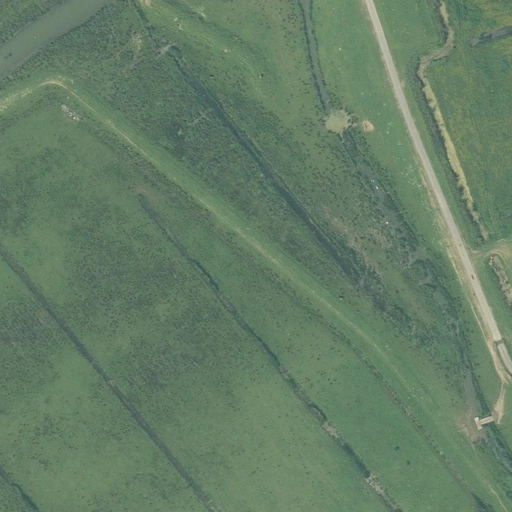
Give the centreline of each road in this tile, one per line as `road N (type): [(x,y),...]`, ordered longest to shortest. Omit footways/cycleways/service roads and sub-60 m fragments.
road 1 (unclassified): [(511,368),(364,0)]
road 2 (track): [(465,255),(499,245),(457,0)]
